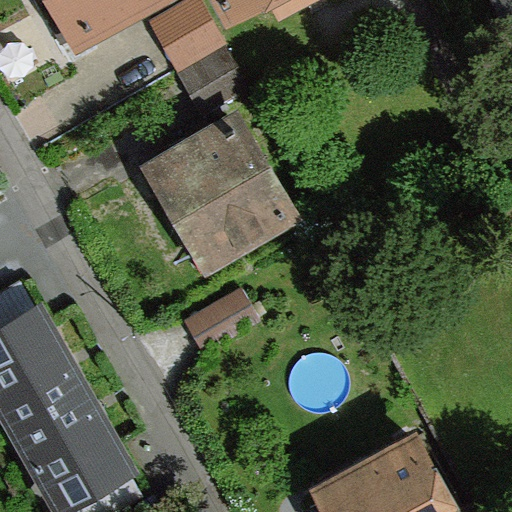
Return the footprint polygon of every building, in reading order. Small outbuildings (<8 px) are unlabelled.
[(73,0),(87,23),(129,0),(73,0)] [(226,41),(203,0),(190,0),(155,21),(181,67),(222,43),(226,41)] [(228,0),(232,6),(243,0),(277,0),(284,12),(306,0),(228,0)] [(298,72),(281,35),(240,55),(254,81),(263,76),(269,87),(298,72)] [(206,111),(247,87),(222,43),(181,67),(206,111)] [(236,122),(163,164),(215,250),(286,208),(236,122)] [(70,511),(145,468),(30,274),(0,291),(0,410),(59,511),(70,511)] [(260,316),(244,287),(193,318),(209,346),(260,316)] [(413,437),(327,486),(331,494),(341,511),(448,511),(454,509),(413,437)] [(341,511),(331,494),(313,505),(316,511),(341,511)]
